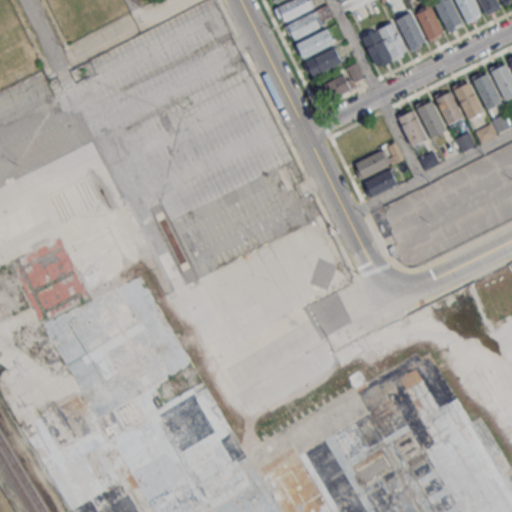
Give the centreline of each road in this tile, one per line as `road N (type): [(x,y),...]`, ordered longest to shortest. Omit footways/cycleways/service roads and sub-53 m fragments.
road 1 (residential): [(394,286),(371,270),(238,0)]
road 2 (residential): [(303,133),(511,29)]
road 3 (residential): [(394,286),(244,365)]
road 4 (residential): [(184,0),(55,65)]
road 5 (residential): [(394,286),(422,284),(511,239)]
